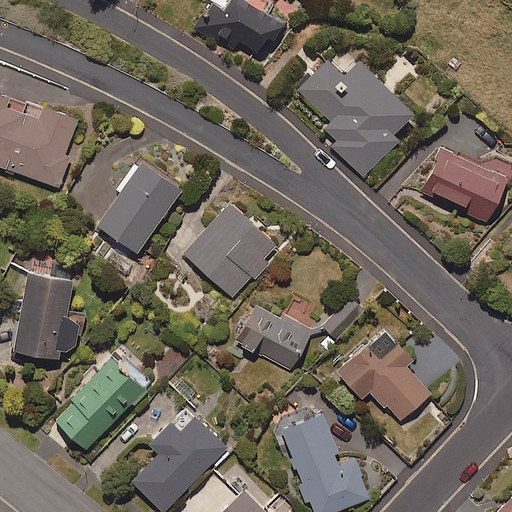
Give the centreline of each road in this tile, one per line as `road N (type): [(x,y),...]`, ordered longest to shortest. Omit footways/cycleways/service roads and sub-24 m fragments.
road 1 (residential): [(336,201),(145,98),(0,32)]
road 2 (residential): [(72,0),(233,94),(309,160),(336,201)]
road 3 (residential): [(336,201),(511,363)]
road 4 (residential): [(408,511),(511,401)]
